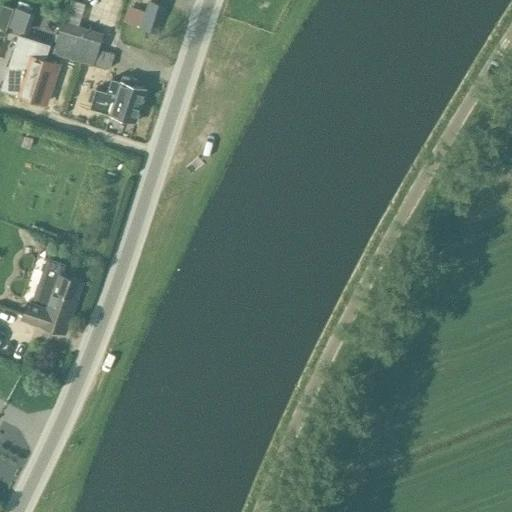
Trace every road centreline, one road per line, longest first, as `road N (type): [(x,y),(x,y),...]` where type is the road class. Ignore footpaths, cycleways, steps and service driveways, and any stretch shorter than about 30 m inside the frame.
road 1 (secondary): [(22,511),(93,349),(212,0)]
road 2 (unclassified): [(261,511),(375,259),(511,35)]
